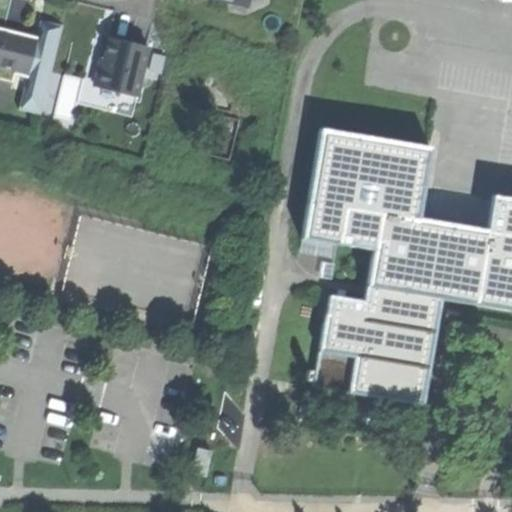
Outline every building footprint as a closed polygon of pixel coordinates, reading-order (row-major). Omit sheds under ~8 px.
[(2,30),(0,29),(0,77),(11,81),(13,73),(26,76),(19,109),(40,114),(62,25),(40,20),(37,36),(18,31),(2,28),(2,30)] [(125,41),(108,38),(103,59),(101,68),(94,71),(93,77),(98,82),(97,87),(135,96),(147,47),(125,41)] [(131,116),(135,96),(97,87),(98,82),(93,77),(94,71),(101,68),(103,59),(89,56),(77,103),(131,116)] [(311,388),(422,407),(439,301),(441,290),(474,296),(473,307),(511,313),(511,201),(492,198),(486,232),(417,221),(429,150),(319,132),(301,241),(339,247),(339,245),(373,251),(364,303),(329,297),(326,316),(324,315),(311,388)] [(439,301),(473,307),(474,296),(441,290),(439,301)] [(191,476),(205,479),(211,451),(196,448),(191,476)]
